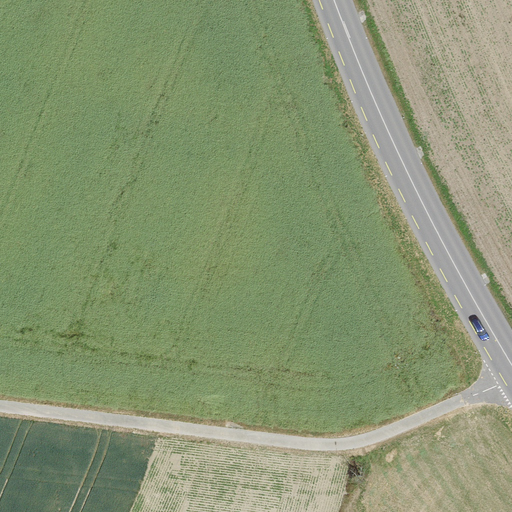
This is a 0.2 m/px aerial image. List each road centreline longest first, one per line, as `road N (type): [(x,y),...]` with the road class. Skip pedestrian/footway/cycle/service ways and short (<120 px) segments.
road 1 (unclassified): [(511,377),(364,445),(288,447),(0,411)]
road 2 (secondary): [(335,0),(412,185),(511,366)]
